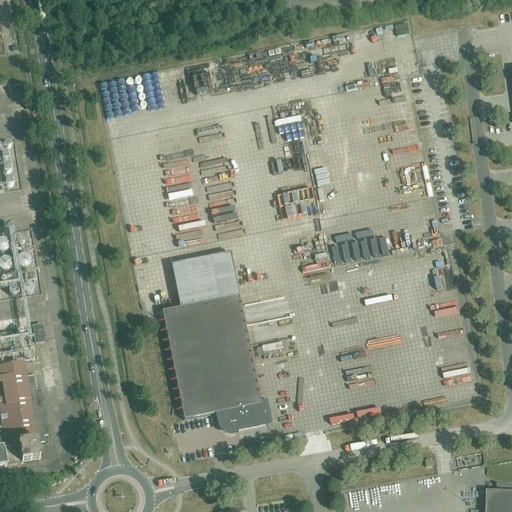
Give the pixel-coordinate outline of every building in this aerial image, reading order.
[(372,108),(359,111),(370,168),(373,152),(386,168),(396,166),(397,171),(400,154),(406,153),(409,168),(416,162),(422,169),(430,167),(413,83),(387,77),(384,64),(382,73),(377,72),(369,32),(363,36),(331,42),(335,59),(326,67),(341,64),(361,89),(367,88),(366,93),(369,94),(369,91),(372,108)] [(13,188),(19,184),(15,179),(10,183),(13,188)] [(180,310),(162,313),(163,319),(173,368),(250,352),(239,298),(230,254),(171,266),(180,310)] [(35,346),(45,344),(42,327),(33,328),(35,346)] [(250,352),(173,368),(184,422),(222,414),(224,423),(220,424),(220,425),(220,427),(221,429),(223,430),(224,432),(226,433),(228,434),(230,434),(232,435),(234,434),(235,434),(235,432),(269,425),(265,405),(261,406),(250,352)] [(15,367),(15,365),(14,364),(11,364),(11,366),(11,368),(0,369),(0,468),(39,462),(34,426),(36,425),(39,443),(45,443),(44,436),(48,436),(41,391),(36,392),(34,377),(26,378),(24,366),(15,367)] [(487,493),(486,511),(511,511),(511,488),(496,485),(497,486),(497,493),(487,493)]
